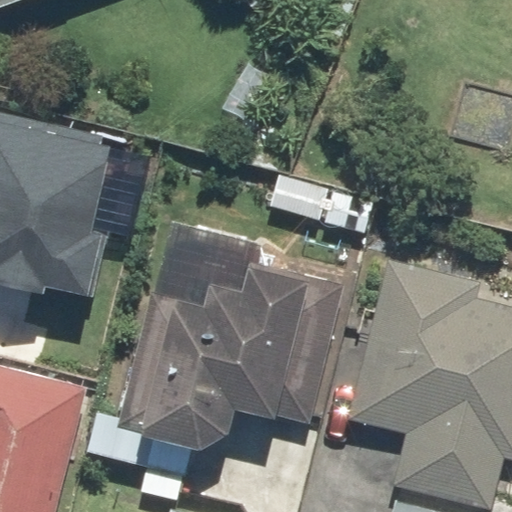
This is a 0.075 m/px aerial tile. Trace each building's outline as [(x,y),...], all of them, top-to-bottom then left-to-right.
[(0,276),(49,288),(50,282),(96,292),(125,161),(113,159),(117,141),(104,138),(106,130),(0,106),(0,276)] [(275,177),(269,209),(369,228),(375,195),(275,177)] [(482,279),(389,257),(351,416),(408,430),(396,482),(495,506),(507,454),(511,454),(511,303),(478,295),(482,279)] [(232,427),(238,402),(312,420),(347,282),(252,261),(247,286),(213,278),(208,303),(151,290),(119,423),(205,442),(232,427)] [(0,511),(56,511),(88,383),(0,361),(0,511)] [(469,511),(395,495),(391,511),(469,511)]
